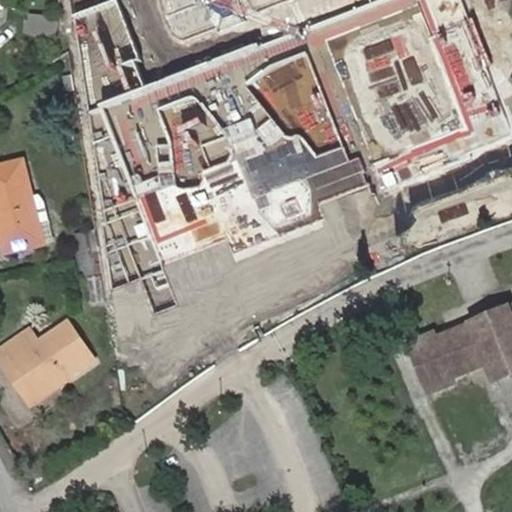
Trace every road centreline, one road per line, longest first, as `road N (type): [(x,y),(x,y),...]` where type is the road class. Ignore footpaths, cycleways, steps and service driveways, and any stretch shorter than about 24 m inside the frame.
road 1 (unknown): [(119,0),(120,20),(143,62),(180,95),(231,117),(324,136),(357,220),(397,279)]
road 2 (unknown): [(328,511),(256,367)]
